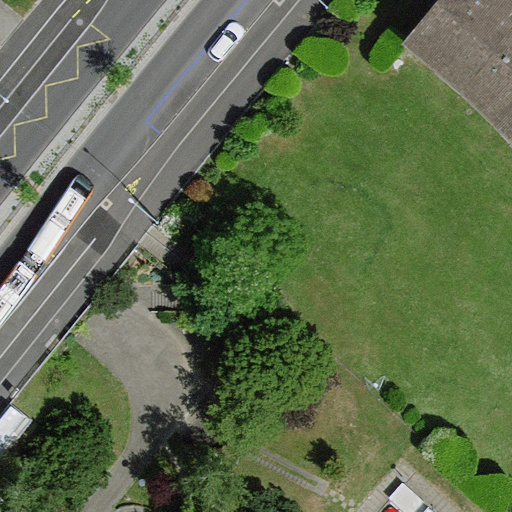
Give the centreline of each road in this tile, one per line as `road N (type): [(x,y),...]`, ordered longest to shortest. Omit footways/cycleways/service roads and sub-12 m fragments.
road 1 (secondary): [(0,296),(236,0)]
road 2 (secondary): [(137,0),(0,172)]
